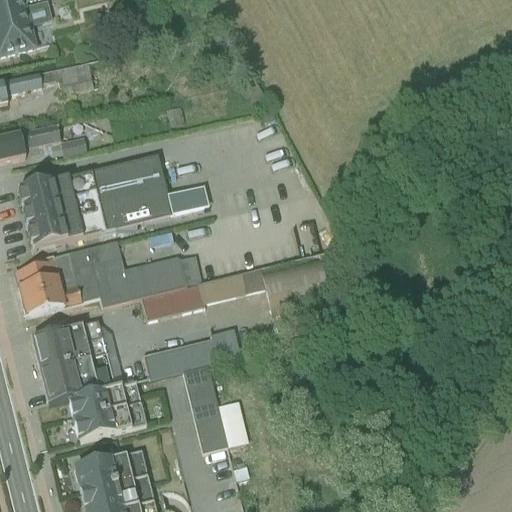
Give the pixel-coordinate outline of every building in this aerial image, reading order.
[(50,32),(42,0),(0,0),(0,66),(34,59),(29,37),(50,32)] [(0,115),(34,108),(30,89),(0,95),(0,115)] [(241,135),(247,157),(260,154),(254,132),(241,135)] [(0,171),(50,160),(45,139),(0,149),(0,171)] [(18,260),(94,244),(82,186),(6,202),(18,260)] [(15,329),(56,318),(45,276),(4,287),(15,329)] [(29,384),(102,366),(95,333),(21,351),(29,384)] [(29,384),(37,419),(111,401),(102,366),(29,384)] [(184,465),(232,456),(224,412),(202,416),(195,381),(169,385),(184,465)] [(47,457),(120,440),(111,401),(37,419),(47,457)] [(63,511),(146,511),(134,461),(56,480),(63,511)]
